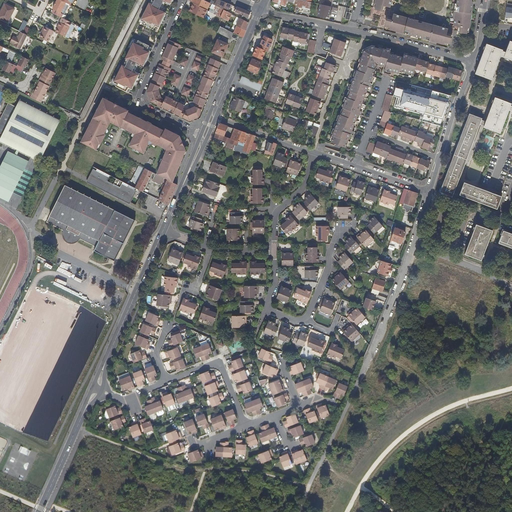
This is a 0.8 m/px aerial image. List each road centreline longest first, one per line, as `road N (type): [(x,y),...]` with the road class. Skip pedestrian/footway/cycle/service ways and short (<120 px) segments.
road 1 (track): [(132,302),(225,341),(242,337),(360,379)]
road 2 (track): [(76,428),(177,469),(241,470),(309,486)]
road 3 (residential): [(260,10),(473,62)]
road 4 (track): [(347,511),(391,444),(452,405),(511,387)]
road 5 (residential): [(203,136),(151,111),(139,94),(180,0)]
road 6 (tertiary): [(92,387),(163,229)]
road 7 (tertiary): [(39,511),(92,387)]
road 8 (residential): [(166,382),(214,363),(244,426)]
road 9 (residential): [(315,152),(429,192)]
